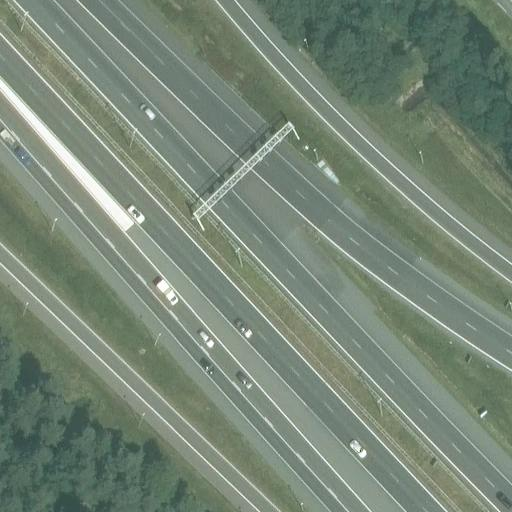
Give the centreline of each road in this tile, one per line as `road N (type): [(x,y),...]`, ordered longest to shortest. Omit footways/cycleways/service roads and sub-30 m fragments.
road 1 (motorway): [(511,503),(32,0)]
road 2 (motorway): [(0,58),(424,511)]
road 3 (motorway): [(511,352),(379,262),(295,192),(99,0)]
road 4 (motorway): [(0,120),(347,511)]
road 5 (motorway): [(511,273),(350,138),(223,0)]
road 6 (motorway): [(0,254),(268,511)]
